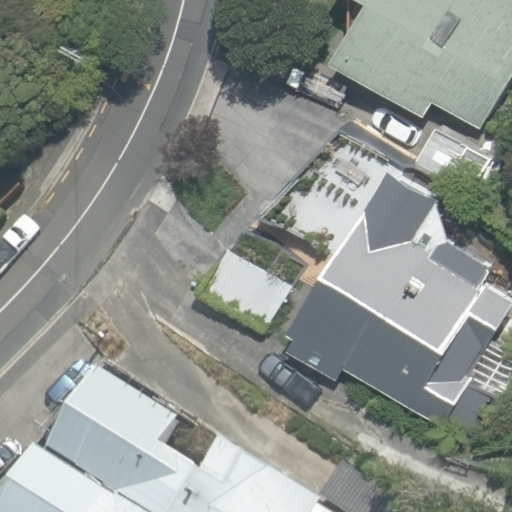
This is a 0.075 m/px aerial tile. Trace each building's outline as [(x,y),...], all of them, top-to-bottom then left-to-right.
[(439,93),(484,122),(511,78),(511,0),(360,0),(356,34),(343,54),(429,108),(439,93)] [(443,119),(417,160),(483,202),(509,162),(443,119)] [(511,406),(511,346),(495,337),(511,307),(511,300),(483,279),(494,260),(447,233),(459,206),(405,176),(413,161),(348,122),(264,212),(339,258),(290,344),(343,377),(350,366),(441,424),(473,437),(494,400),(511,406)] [(205,290),(275,328),(299,283),(229,245),(205,290)] [(107,363),(51,440),(112,483),(167,406),(107,363)] [(104,511),(326,511),(333,503),(229,439),(209,472),(160,441),(144,468),(125,498),(116,493),(104,511)]
